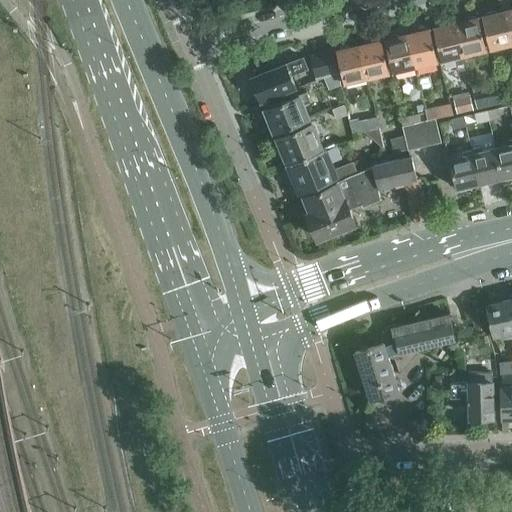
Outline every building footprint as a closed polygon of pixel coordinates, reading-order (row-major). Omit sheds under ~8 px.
[(490,48),(511,42),(511,39),(505,10),(496,12),(494,11),(486,12),(485,15),(482,16),(490,48)] [(465,20),(456,22),(465,54),(487,48),(479,17),(476,17),(473,16),(466,17),(465,20)] [(465,54),(456,22),(448,24),(445,22),(438,24),(437,27),(434,27),(442,59),(455,56),(457,63),(466,60),(465,54)] [(416,31),(408,33),(415,65),(438,60),(430,28),(428,29),(425,27),(418,29),(416,31)] [(415,65),(408,33),(399,35),(397,34),(389,36),(388,38),(385,39),(393,71),(415,65)] [(368,43),(359,45),(367,77),(389,71),(382,40),(379,40),(377,39),(369,40),(368,43)] [(367,77),(359,45),(350,47),(348,46),(341,47),(340,50),(337,50),(345,82),(367,77)] [(317,80),(325,77),(337,71),(333,50),(311,55),(317,80)] [(250,72),(252,77),(256,87),(253,88),(258,99),(260,98),(261,100),(296,86),(291,76),(308,69),(303,57),(292,61),(263,73),(261,67),(250,72)] [(337,71),(325,77),(330,87),(340,83),(337,71)] [(266,118),(271,130),(274,129),(275,132),(309,118),(303,104),(310,101),(306,91),(265,107),(269,117),(266,118)] [(454,99),(457,113),(467,111),(474,109),(470,94),(454,99)] [(474,98),(477,108),(488,106),(485,95),(474,98)] [(333,108),(336,117),(347,113),(343,104),(333,108)] [(424,122),(436,119),(441,118),(439,106),(411,113),(414,124),(424,122)] [(499,108),(486,111),(488,119),(501,116),(499,108)] [(488,119),(486,111),(476,113),(478,122),(488,119)] [(376,116),(369,117),(371,128),(379,126),(376,116)] [(452,119),(454,128),(466,125),(464,116),(452,119)] [(371,128),(369,117),(350,121),(352,132),(371,128)] [(441,141),(436,119),(424,122),(430,144),(441,141)] [(276,136),(288,162),(323,147),(312,121),(276,136)] [(424,122),(414,124),(419,146),(430,144),(424,122)] [(419,146),(414,124),(402,127),(408,149),(419,146)] [(509,144),(495,147),(502,177),(511,174),(511,138),(508,140),(509,144)] [(323,147),(288,162),(289,166),(286,167),(292,181),(295,180),(300,192),(296,193),(296,194),(342,175),(343,177),(367,167),(362,156),(352,161),(340,165),(340,168),(336,170),(326,147),(332,145),(332,144),(323,147)] [(480,146),(472,149),(480,182),(502,177),(495,147),(481,151),(480,146)] [(480,182),(472,149),(463,151),(464,155),(449,158),(456,188),(480,182)] [(412,156),(373,165),(378,187),(417,178),(412,156)] [(378,187),(373,165),(346,177),(304,195),(311,211),(308,212),(318,238),(339,229),(341,233),(356,227),(349,209),(358,205),(352,190),(354,189),(363,207),(381,199),(378,187)] [(425,201),(419,180),(405,183),(411,204),(425,201)] [(511,329),(511,299),(486,306),(493,336),(505,333),(507,331),(511,329)] [(467,323),(473,321),(476,333),(488,330),(483,307),(464,311),(467,323)] [(449,314),(407,324),(392,328),(392,329),(393,329),(396,340),(385,343),(384,341),(355,351),(370,398),(399,389),(388,354),(455,339),(449,314)] [(486,356),(486,364),(495,364),(494,354),(486,356)] [(500,363),(500,373),(511,371),(511,366),(511,361),(500,363)] [(492,415),(491,379),(449,380),(449,395),(467,395),(467,416),(492,415)] [(511,416),(511,387),(501,387),(501,416),(511,416)]
